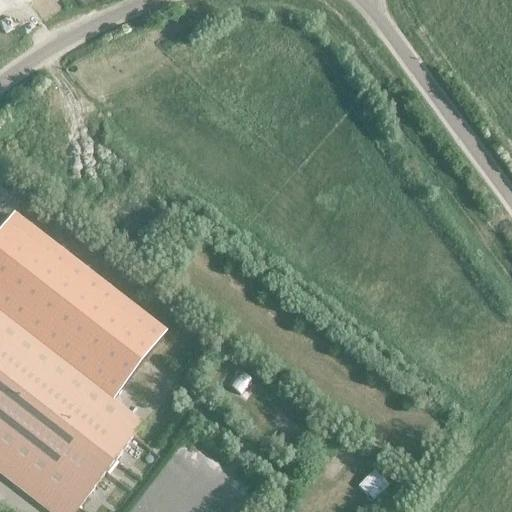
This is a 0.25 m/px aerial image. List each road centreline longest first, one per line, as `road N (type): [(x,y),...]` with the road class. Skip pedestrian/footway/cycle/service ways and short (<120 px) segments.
road 1 (unclassified): [(511,198),(373,12)]
road 2 (unclassified): [(0,83),(83,37),(176,0)]
